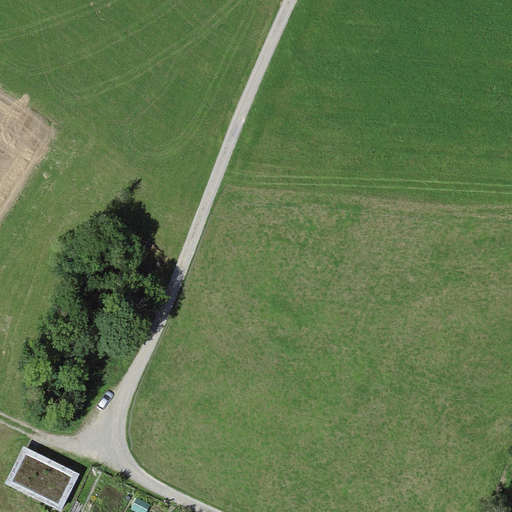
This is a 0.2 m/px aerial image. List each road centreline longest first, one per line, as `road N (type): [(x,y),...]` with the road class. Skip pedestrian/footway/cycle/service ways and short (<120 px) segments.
road 1 (track): [(102,459),(292,0)]
road 2 (track): [(212,511),(0,421)]
